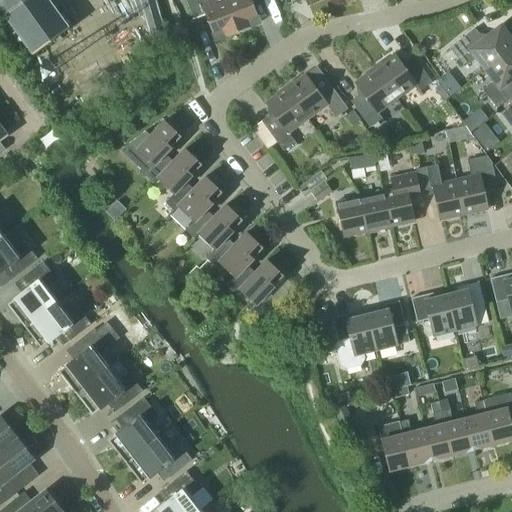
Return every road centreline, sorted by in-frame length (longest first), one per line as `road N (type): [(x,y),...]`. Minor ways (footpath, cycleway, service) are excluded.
road 1 (residential): [(511,239),(323,277),(212,123),(221,92),(293,43),(451,0)]
road 2 (residential): [(111,511),(83,454),(0,355)]
